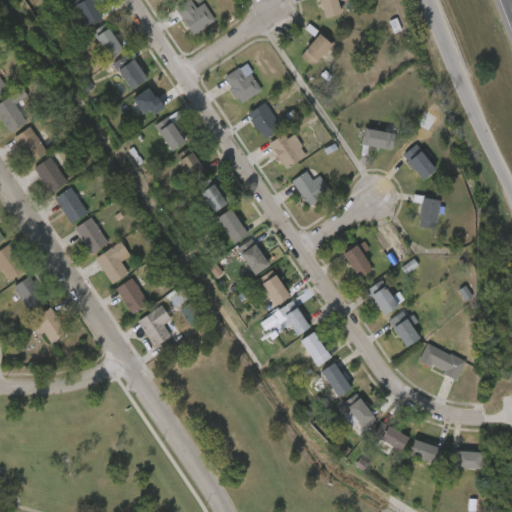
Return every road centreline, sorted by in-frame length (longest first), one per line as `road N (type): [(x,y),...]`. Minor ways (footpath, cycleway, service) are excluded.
road 1 (residential): [(134,0),(401,391),(433,410),(487,417)]
road 2 (residential): [(0,173),(222,511)]
road 3 (motorway): [(427,0),(511,194)]
road 4 (residential): [(126,358),(76,384),(0,384)]
